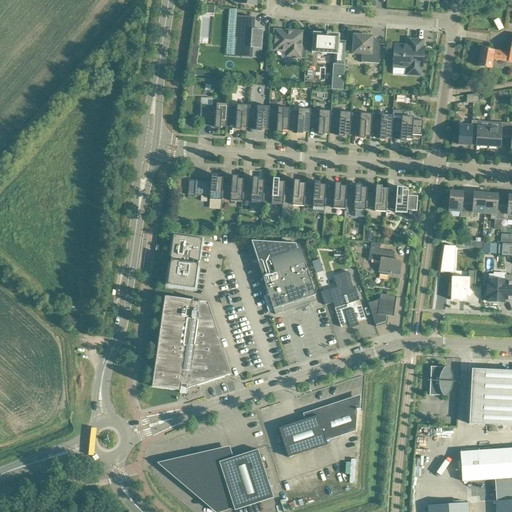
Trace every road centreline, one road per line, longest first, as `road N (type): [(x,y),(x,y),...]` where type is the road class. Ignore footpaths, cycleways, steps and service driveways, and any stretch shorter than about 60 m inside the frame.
road 1 (residential): [(127,433),(415,341),(511,346)]
road 2 (residential): [(148,145),(434,166)]
road 3 (secondary): [(104,420),(101,379),(119,329),(148,145)]
road 4 (residential): [(455,26),(272,11),(274,0)]
road 5 (secondary): [(148,145),(168,0)]
road 6 (residential): [(434,166),(455,26)]
